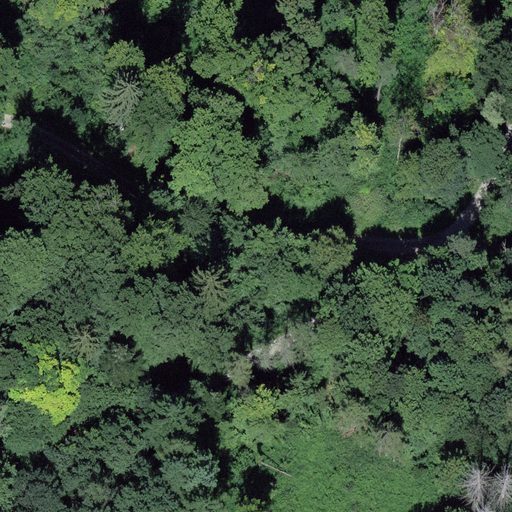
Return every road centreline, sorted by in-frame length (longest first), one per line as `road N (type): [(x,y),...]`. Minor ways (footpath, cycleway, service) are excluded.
road 1 (track): [(511,147),(456,249),(27,464),(0,452)]
road 2 (track): [(0,118),(41,126),(140,198),(217,227),(290,245),(511,252)]
